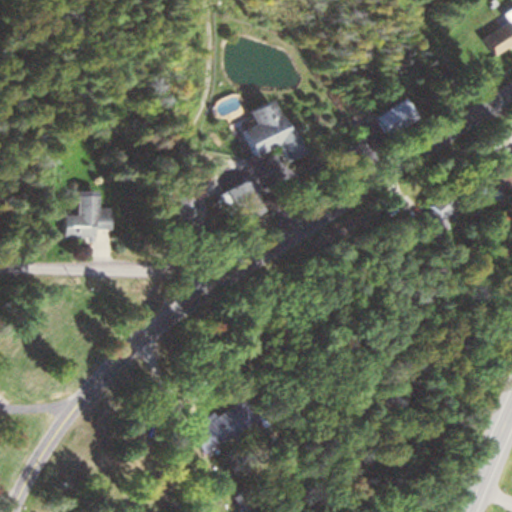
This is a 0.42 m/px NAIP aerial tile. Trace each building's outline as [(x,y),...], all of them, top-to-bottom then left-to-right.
[(511,9),(509,4),(493,12),(498,22),(472,36),(482,55),(511,38),(511,36),(510,33),(511,31),(511,9)] [(406,119),(393,97),(363,116),(376,137),(406,119)] [(293,152),(282,124),(273,128),(261,99),(237,109),(243,124),(228,131),(238,156),(266,144),(273,160),(293,152)] [(511,159),(476,159),(476,186),(511,186),(511,159)] [(417,206),(422,211),(407,226),(423,243),(458,208),(437,186),(417,206)] [(101,227),(101,206),(88,206),(87,194),(66,194),(66,214),(51,214),(51,239),(85,239),(85,227),(101,227)] [(187,224),(187,195),(168,195),(168,224),(187,224)] [(189,452),(245,420),(231,396),(175,428),(189,452)]
